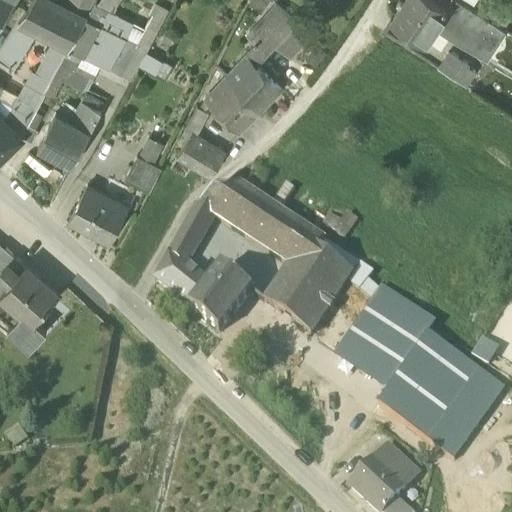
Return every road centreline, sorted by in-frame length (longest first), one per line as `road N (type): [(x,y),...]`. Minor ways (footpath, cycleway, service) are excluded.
road 1 (unclassified): [(379,0),(309,99),(190,204),(125,308)]
road 2 (residential): [(340,511),(125,308)]
road 3 (track): [(335,379),(454,473),(498,432),(511,430)]
road 4 (track): [(320,492),(335,379),(265,320)]
road 5 (residential): [(125,308),(0,197)]
